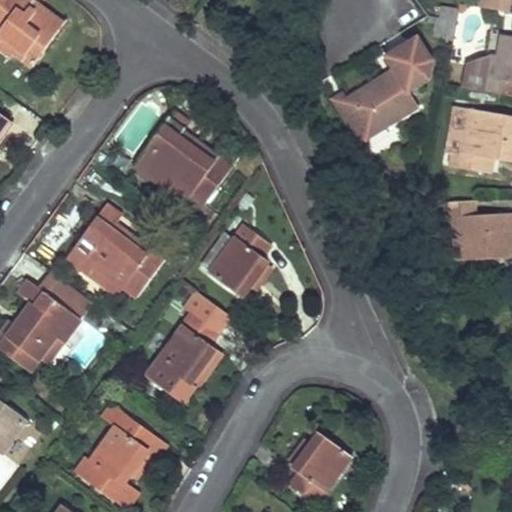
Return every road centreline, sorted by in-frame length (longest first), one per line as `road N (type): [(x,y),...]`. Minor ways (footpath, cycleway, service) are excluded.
road 1 (residential): [(154,29),(227,79),(260,114),(342,279),(357,368)]
road 2 (residential): [(0,244),(154,29)]
road 3 (residential): [(357,368),(306,362),(270,385),(198,511)]
road 4 (residential): [(389,511),(407,458),(403,421),(389,391),(357,368)]
